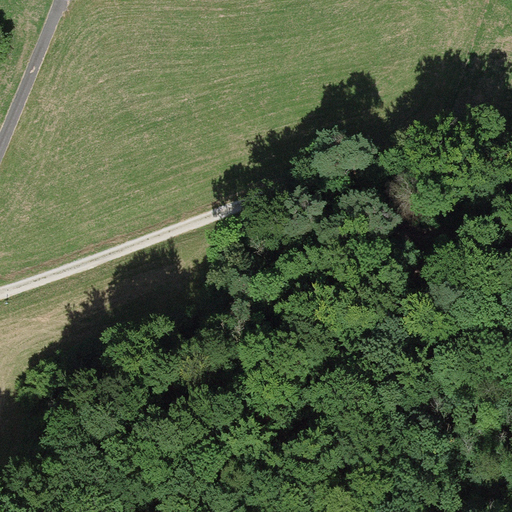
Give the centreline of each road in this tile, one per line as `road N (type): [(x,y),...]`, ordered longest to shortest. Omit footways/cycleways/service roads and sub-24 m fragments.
road 1 (track): [(511,148),(448,152),(326,182),(0,293)]
road 2 (track): [(0,149),(60,0)]
